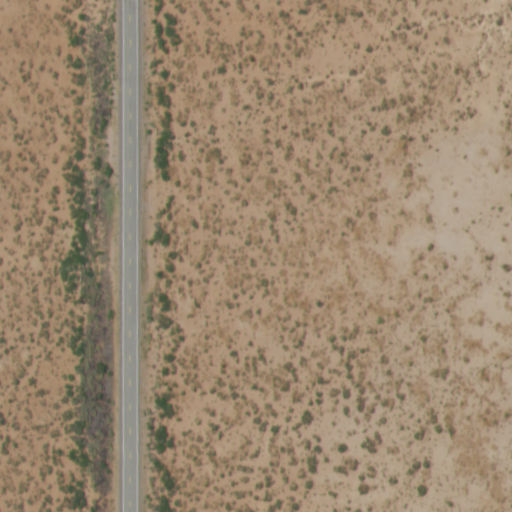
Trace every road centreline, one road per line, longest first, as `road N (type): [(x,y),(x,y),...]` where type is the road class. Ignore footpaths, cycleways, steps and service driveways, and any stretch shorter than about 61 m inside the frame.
road 1 (primary): [(124,511),(124,0)]
road 2 (residential): [(124,74),(0,74)]
